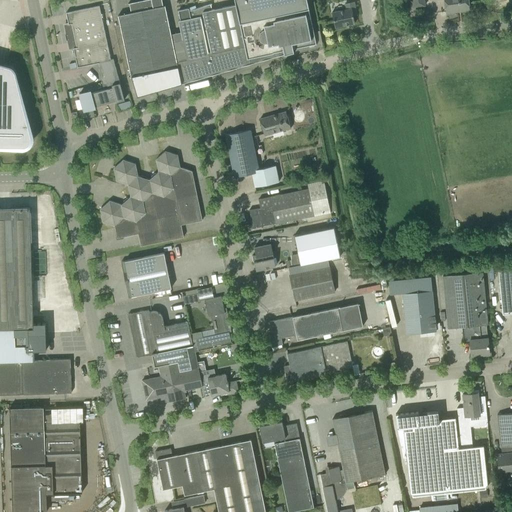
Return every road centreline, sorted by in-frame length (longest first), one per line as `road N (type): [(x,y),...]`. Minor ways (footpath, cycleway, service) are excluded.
road 1 (unclassified): [(203,106),(371,50),(511,27)]
road 2 (unclassified): [(261,402),(203,106)]
road 3 (unclassified): [(115,433),(63,176)]
road 4 (unclassified): [(261,402),(511,366)]
road 5 (unclassified): [(115,433),(261,402)]
road 6 (unclassified): [(62,145),(32,0)]
road 7 (unclassified): [(62,145),(203,106)]
